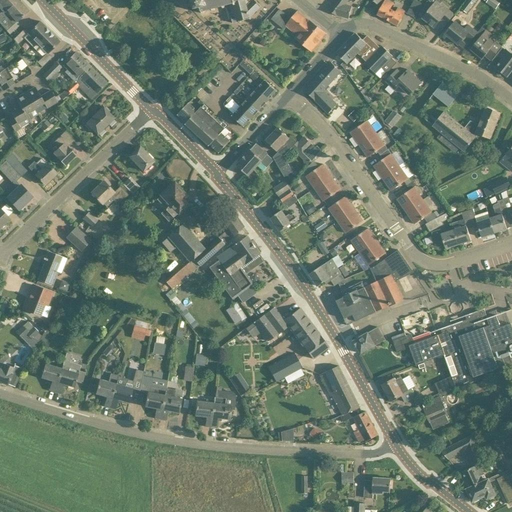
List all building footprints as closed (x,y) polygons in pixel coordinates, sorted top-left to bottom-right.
[(0,0),(0,23),(9,34),(20,24),(17,21),(29,11),(28,11),(18,0),(0,0)] [(193,0),(197,8),(201,7),(203,14),(204,13),(203,11),(212,8),(213,11),(214,10),(214,8),(223,6),(223,8),(225,8),(224,5),(231,4),(232,9),(231,10),(232,10),(233,10),(234,16),(231,17),(233,23),(239,21),(240,23),(241,22),(241,21),(249,19),(250,20),(251,19),(250,18),(250,17),(261,6),(254,0),(253,0),(252,0),(193,0)] [(356,0),(336,0),(329,10),(337,16),(337,15),(349,19),(352,7),(345,5),(348,0),(354,0),(356,1),(356,0)] [(377,15),(398,26),(406,11),(398,8),(396,12),(390,9),(394,3),(389,0),(385,0),(382,5),(383,5),(377,15)] [(414,17),(419,9),(422,3),(415,0),(414,0),(407,14),(414,17)] [(469,0),(463,8),(469,13),(478,0),(469,0)] [(441,19),(447,24),(454,15),(445,8),(437,1),(423,18),(434,27),(441,19)] [(296,38),(312,51),(313,51),(312,50),(325,35),(326,34),(325,33),(319,29),(317,26),(316,26),(311,22),(311,21),(310,21),(309,22),(297,12),(291,19),(280,9),(271,19),(283,29),(287,23),(299,33),(296,38)] [(24,38),(33,48),(50,31),(41,22),(40,21),(40,22),(28,32),(27,33),(24,29),(14,39),(18,44),(24,38)] [(464,29),(455,22),(446,34),(459,44),(465,37),(471,41),(478,33),(468,25),(464,29)] [(492,34),(486,30),(471,49),(483,59),(485,56),(491,60),(497,53),(502,47),(501,47),(502,46),(490,36),(492,34)] [(59,41),(50,31),(33,48),(35,49),(37,51),(41,47),(47,53),(37,62),(42,67),(52,57),(48,53),(59,42),(60,41),(59,41)] [(363,40),(356,33),(336,53),(347,64),(358,52),(367,62),(365,64),(376,74),(376,73),(380,78),(386,72),(382,68),(393,56),(382,46),(380,48),(368,36),(363,40)] [(511,54),(506,50),(505,50),(502,47),(497,53),(501,56),(503,58),(497,65),(498,65),(496,68),(507,76),(511,70),(511,54)] [(28,66),(32,63),(24,52),(20,56),(28,66)] [(77,79),(90,66),(76,52),(62,65),(76,80),(77,79)] [(50,84),(59,74),(56,72),(61,67),(56,62),(43,76),(50,84)] [(340,72),(331,62),(305,91),(328,114),(337,105),(323,91),(340,72)] [(90,66),(77,79),(78,81),(80,79),(90,89),(85,94),(91,99),(107,83),(90,66)] [(0,72),(0,85),(0,86),(4,91),(15,84),(11,79),(13,78),(7,68),(0,72)] [(387,81),(390,84),(385,89),(391,95),(395,89),(396,90),(400,85),(410,95),(421,83),(413,75),(412,76),(409,73),(409,72),(408,70),(403,75),(397,70),(394,73),(391,77),(387,81)] [(255,72),(250,77),(255,81),(260,76),(255,72)] [(265,80),(257,89),(269,100),(277,91),(265,80)] [(63,101),(70,94),(78,86),(74,82),(66,90),(65,90),(62,92),(59,96),(63,101)] [(433,94),(449,106),(457,95),(442,83),(433,94)] [(25,93),(34,109),(35,108),(38,113),(52,105),(45,93),(41,96),(35,87),(25,93)] [(257,89),(249,98),(261,109),(269,100),(257,89)] [(51,90),(45,93),(52,105),(57,102),(51,90)] [(29,112),(34,109),(25,93),(15,98),(17,102),(28,120),(33,118),(29,112)] [(249,98),(241,107),(253,118),(261,109),(249,98)] [(20,128),(30,123),(17,102),(8,107),(13,117),(8,120),(15,131),(20,128)] [(178,115),(187,123),(198,111),(189,103),(178,115)] [(86,123),(97,134),(114,118),(103,106),(86,123)] [(198,111),(187,123),(186,124),(209,146),(211,145),(222,133),(225,129),(202,107),(198,111)] [(244,127),(253,118),(241,107),(232,116),(244,127)] [(433,125),(460,148),(469,155),(473,149),(469,146),(476,137),(475,137),(477,133),(490,139),(500,113),(487,107),(479,125),(472,121),(466,129),(444,111),(443,113),(437,109),(432,115),(437,120),(433,125)] [(394,110),(385,121),(385,122),(384,124),(390,129),(392,127),(393,128),(401,117),(394,110)] [(360,116),(356,112),(350,118),(354,122),(360,116)] [(59,117),(63,122),(67,118),(63,113),(59,117)] [(47,120),(46,121),(42,125),(41,125),(45,129),(51,124),(47,120)] [(359,145),(376,133),(368,121),(350,132),(351,133),(359,145)] [(306,129),(301,123),(296,128),(302,133),(306,129)] [(284,156),(290,150),(297,142),(291,136),(289,138),(279,128),(266,140),(278,152),(273,157),(285,177),(293,172),(284,156)] [(65,165),(75,155),(67,147),(74,140),(65,131),(54,141),(60,147),(54,153),(56,156),(65,165)] [(230,141),(222,133),(211,145),(219,153),(230,141)] [(367,157),(368,158),(385,146),(376,133),(359,145),(368,157),(367,157)] [(317,146),(315,148),(306,139),(298,148),(312,161),(314,159),(321,150),(317,146)] [(249,176),(258,166),(264,171),(274,161),(268,155),(268,154),(256,144),(251,150),(251,149),(238,164),(238,166),(249,176)] [(377,151),(380,155),(388,149),(386,145),(385,146),(377,151)] [(144,171),(154,161),(140,146),(129,156),(144,171)] [(383,159),(391,154),(391,153),(388,149),(380,155),(383,159)] [(383,178),(400,166),(391,154),(374,166),(374,167),(375,167),(383,178)] [(36,175),(45,184),(57,173),(48,163),(47,164),(41,158),(36,163),(42,170),(36,175)] [(11,165),(22,176),(27,171),(17,160),(11,165)] [(0,166),(0,169),(3,172),(6,170),(11,166),(7,161),(0,166)] [(307,166),(311,171),(319,166),(316,161),(307,166)] [(305,177),(314,189),(332,177),(324,165),(323,164),(305,177)] [(22,176),(11,165),(11,166),(6,170),(16,181),(21,176),(22,176)] [(391,191),(409,179),(400,166),(383,178),(391,190),(391,191)] [(279,182),(284,179),(285,179),(284,177),(280,171),(275,175),(279,182)] [(132,194),(140,187),(130,177),(122,184),(123,185),(131,192),(132,194)] [(340,188),(332,177),(314,189),(323,202),(341,189),(340,188)] [(496,194),(511,187),(506,178),(492,185),(496,194)] [(129,195),(128,195),(131,192),(123,185),(121,187),(120,186),(114,192),(103,181),(91,192),(102,204),(103,203),(107,208),(115,201),(118,205),(129,195)] [(274,189),(279,197),(291,188),(285,181),(274,189)] [(169,221),(187,204),(185,202),(187,200),(184,197),(186,195),(179,188),(180,187),(179,184),(176,182),(175,183),(174,182),(161,195),(170,205),(161,213),(169,221)] [(293,186),(297,192),(302,189),(298,183),(293,186)] [(7,197),(19,209),(21,207),(22,207),(24,205),(23,205),(32,197),(20,185),(7,197)] [(414,187),(397,199),(398,200),(406,211),(423,200),(414,187)] [(291,189),(291,188),(279,197),(283,202),(294,194),(290,189),(291,189)] [(347,197),(346,196),(328,209),(337,221),(355,209),(346,197),(347,197)] [(423,200),(406,211),(414,223),(415,224),(432,212),(428,206),(433,203),(428,196),(423,200)] [(511,213),(511,203),(509,197),(503,199),(508,214),(511,213)] [(488,212),(487,212),(494,233),(507,229),(503,216),(508,214),(503,199),(497,201),(498,204),(494,205),(493,206),(496,216),(489,218),(488,212)] [(310,215),(315,212),(310,204),(305,208),(310,215)] [(0,226),(9,218),(0,208),(0,226)] [(363,220),(355,209),(337,221),(345,234),(364,221),(363,220)] [(482,237),(494,233),(487,212),(475,216),(473,209),(467,211),(472,225),(477,224),(482,237)] [(282,210),(271,218),(280,231),(292,223),(290,222),(296,217),(292,212),(286,216),(282,210)] [(461,228),(454,230),(458,245),(471,240),(467,227),(472,225),(467,211),(462,213),(464,219),(459,221),(461,228)] [(98,220),(89,212),(83,219),(92,226),(98,220)] [(244,227),(233,212),(233,213),(222,222),(226,227),(226,228),(227,230),(205,249),(191,262),(195,269),(199,266),(244,227)] [(431,221),(436,228),(444,224),(442,222),(450,218),(446,213),(440,216),(436,218),(431,221)] [(315,227),(318,232),(327,226),(324,221),(315,227)] [(188,259),(191,262),(205,249),(183,223),(168,236),(188,259)] [(91,241),(76,227),(66,237),(82,251),(91,241)] [(359,253),(377,241),(369,229),(369,228),(350,241),(359,253)] [(458,245),(454,230),(442,234),(440,229),(431,232),(436,245),(444,242),(446,249),(458,245)] [(260,253),(251,241),(246,236),(232,246),(224,252),(225,253),(218,259),(219,260),(209,267),(232,299),(253,284),(241,267),(260,253)] [(368,266),(386,253),(386,252),(385,253),(377,241),(359,253),(368,266)] [(62,256),(48,251),(46,258),(44,257),(43,259),(46,260),(45,264),(44,263),(37,279),(52,285),(62,256)] [(329,278),(331,281),(335,286),(345,279),(341,274),(342,274),(332,258),(321,266),(310,274),(318,286),(329,278)] [(144,266),(135,276),(146,285),(154,275),(144,266)] [(344,318),(348,325),(389,306),(390,307),(404,300),(403,300),(392,274),(378,281),(381,287),(368,293),(369,295),(348,305),(344,297),(336,301),(345,318),(344,318)] [(347,289),(342,292),(344,297),(348,305),(369,295),(368,293),(381,287),(378,281),(365,287),(363,282),(356,285),(356,287),(352,289),(347,289)] [(53,292),(33,285),(23,309),(40,315),(45,304),(47,305),(53,292)] [(171,300),(172,299),(175,296),(177,295),(171,289),(165,294),(170,300),(171,300)] [(173,303),(193,327),(198,323),(178,299),(173,303)] [(231,306),(241,321),(246,317),(236,302),(231,306)] [(92,310),(97,317),(104,312),(98,305),(92,310)] [(293,333),(309,320),(300,308),(284,319),(274,306),(246,327),(253,337),(260,330),(268,341),(288,326),(293,333)] [(471,365),(475,377),(498,368),(511,363),(511,326),(511,323),(500,327),(496,315),(487,318),(484,309),(466,315),(467,319),(449,326),(454,338),(456,337),(467,367),(471,365)] [(42,320),(38,326),(44,330),(48,324),(42,320)] [(313,358),(328,347),(329,346),(309,320),(293,333),(313,358)] [(16,332),(22,339),(33,350),(38,343),(40,339),(34,338),(39,333),(32,326),(28,330),(23,325),(16,332)] [(132,333),(145,336),(147,328),(134,325),(132,333)] [(454,338),(449,326),(441,329),(443,333),(410,345),(410,346),(410,348),(416,365),(444,354),(456,388),(475,380),(474,377),(475,377),(471,365),(467,367),(456,337),(454,338)] [(357,346),(361,353),(361,354),(386,340),(378,327),(368,333),(353,341),(357,346)] [(50,329),(47,328),(40,339),(38,343),(46,345),(50,334),(48,333),(50,329)] [(410,348),(410,346),(410,345),(408,340),(406,336),(405,333),(392,337),(397,352),(410,348)] [(155,335),(152,357),(163,359),(166,337),(155,335)] [(106,355),(111,349),(108,346),(103,353),(106,355)] [(66,353),(62,368),(55,392),(60,393),(63,384),(74,387),(76,381),(82,383),(85,372),(79,371),(78,373),(67,369),(72,354),(66,353)] [(282,378),(302,367),(295,353),(274,364),(282,378)] [(205,355),(196,354),(195,364),(204,365),(205,355)] [(62,368),(45,363),(41,377),(41,378),(42,377),(52,381),(49,390),(55,392),(62,368)] [(0,381),(8,385),(12,373),(11,373),(13,367),(5,364),(3,369),(0,367),(0,381)] [(186,366),(185,366),(184,376),(192,376),(193,364),(186,364),(186,366)] [(333,395),(344,415),(360,407),(339,366),(320,374),(332,395),(333,395)] [(239,371),(231,377),(242,392),(250,387),(239,371)] [(118,377),(116,384),(110,407),(115,409),(118,399),(129,402),(129,403),(133,389),(125,387),(127,379),(118,377)] [(395,378),(382,385),(391,401),(392,401),(393,402),(398,400),(397,398),(402,395),(406,402),(413,398),(414,394),(411,388),(408,390),(401,377),(396,380),(395,378)] [(104,406),(110,407),(116,384),(99,379),(96,393),(107,396),(104,406)] [(154,418),(160,419),(166,388),(151,385),(149,392),(148,392),(145,406),(156,408),(154,418)] [(175,390),(166,388),(160,419),(166,420),(168,410),(178,413),(179,413),(182,398),(174,397),(175,390)] [(229,419),(231,409),(231,405),(224,404),(225,398),(235,399),(236,395),(233,391),(219,390),(218,397),(214,397),(213,403),(210,427),(217,428),(218,418),(229,419)] [(434,429),(448,423),(446,416),(448,415),(442,401),(440,397),(431,401),(432,405),(424,409),(430,423),(431,423),(434,429)] [(213,403),(196,401),(195,415),(206,417),(205,426),(210,427),(213,403)] [(360,429),(354,432),(359,442),(365,439),(366,441),(378,435),(366,411),(354,417),(360,429)] [(310,434),(318,439),(322,431),(314,427),(310,434)] [(279,441),(295,440),(294,429),(278,430),(279,441)] [(460,472),(467,489),(487,480),(487,479),(479,464),(482,463),(473,435),(441,451),(449,460),(468,449),(473,466),(460,472)] [(342,472),(342,483),(354,483),(354,472),(342,472)] [(499,474),(492,477),(494,480),(497,478),(509,503),(511,501),(511,484),(508,474),(500,477),(499,474)] [(373,481),(365,480),(364,498),(373,498),(373,494),(383,494),(383,491),(390,492),(391,478),(373,477),(373,481)] [(494,480),(492,477),(487,479),(487,480),(467,489),(472,502),(486,496),(487,499),(488,498),(490,499),(494,497),(495,495),(496,495),(490,482),(494,480)] [(364,511),(365,503),(355,503),(354,511),(364,511)]
